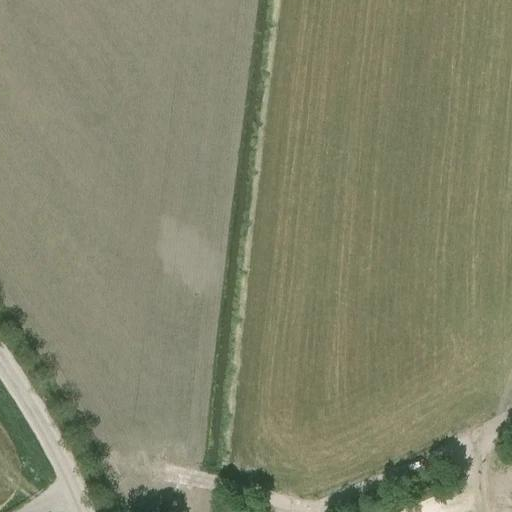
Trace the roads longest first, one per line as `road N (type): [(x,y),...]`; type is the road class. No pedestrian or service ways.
road 1 (track): [(311,511),(511,419)]
road 2 (unclassified): [(82,511),(55,446),(0,361)]
